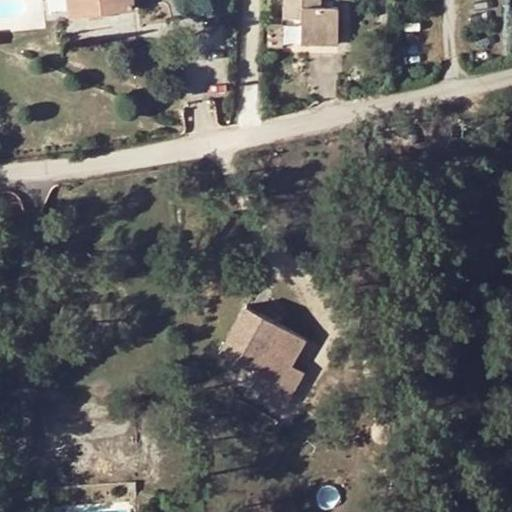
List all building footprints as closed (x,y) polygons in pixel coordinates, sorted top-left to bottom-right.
[(72,0),(73,10),(135,4),(134,0),(72,0)] [(284,0),(284,13),(300,14),(300,35),(337,36),(339,4),(321,3),(320,0),(284,0)] [(263,27),(263,43),(281,44),(280,20),(267,20),(267,27),(263,27)] [(305,334),(244,301),(220,348),(260,370),(280,380),(291,360),(305,334)] [(304,367),(291,360),(280,380),(260,370),(253,383),(273,393),(286,400),(304,367)] [(132,487),(123,487),(123,498),(133,497),(132,487)]
